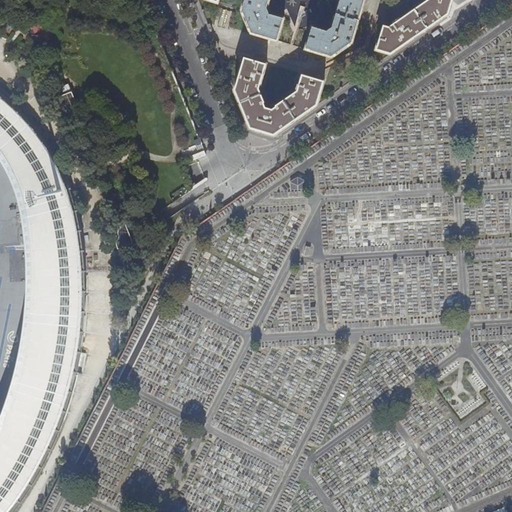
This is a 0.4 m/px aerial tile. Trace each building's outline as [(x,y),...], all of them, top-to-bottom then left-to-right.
[(251,33),(277,41),(284,18),(269,14),(267,8),(269,0),(245,0),(242,11),(251,33)] [(306,49),(332,57),(353,44),(365,0),(341,0),(333,28),(327,31),(313,27),(306,49)] [(377,51),(391,55),(449,15),(452,0),(429,0),(430,0),(390,28),(385,26),(377,51)] [(250,129),(274,136),(318,106),(325,81),(302,74),(298,85),(296,91),(275,106),(276,106),(271,110),(266,108),(264,103),(265,102),(259,89),(261,82),(262,82),(265,75),(264,75),(267,64),(244,57),(234,90),(240,104),(250,129)] [(73,91),(69,83),(53,90),(56,98),(57,98),(59,101),(60,103),(62,104),(63,105),(67,113),(74,111),(75,111),(77,112),(80,112),(73,91)] [(0,511),(8,511),(25,492),(42,462),(51,442),(59,424),(64,408),(70,388),(74,370),(78,350),(82,324),(82,305),(83,285),(82,265),(79,236),(73,206),(64,183),(55,161),(41,140),(27,123),(13,107),(0,93),(0,511)] [(195,145),(196,146),(202,144),(200,138),(198,138),(193,140),(195,145)] [(290,184),(292,190),(305,189),(304,184),(297,180),(290,184)] [(134,243),(124,218),(124,220),(123,222),(123,224),(122,227),(120,229),(119,230),(118,232),(118,235),(119,236),(119,238),(118,240),(117,243),(117,245),(118,248),(119,249),(134,243)]
